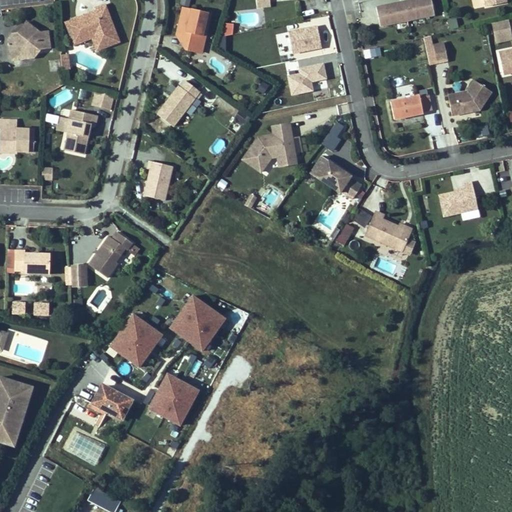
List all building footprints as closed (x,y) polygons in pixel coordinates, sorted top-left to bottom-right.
[(263,0),(255,0),(248,1),(249,8),(264,7),(263,0)] [(428,0),(409,0),(373,7),(377,27),(431,16),(428,0)] [(91,15),(61,27),(67,42),(85,36),(87,42),(92,55),(116,46),(101,8),(90,13),(91,15)] [(183,44),(180,46),(179,52),(182,56),(185,56),(196,50),(198,41),(202,41),(207,18),(179,12),(172,40),(181,41),(183,44)] [(448,30),(457,30),(456,19),(447,20),(448,30)] [(504,20),(490,23),(493,43),(508,40),(504,20)] [(223,23),(222,35),(232,36),(233,24),(223,23)] [(317,25),(287,31),(291,55),(321,49),(317,25)] [(7,40),(2,46),(4,59),(12,61),(17,60),(18,62),(30,64),(35,57),(45,56),(43,37),(35,39),(22,28),(12,39),(7,40)] [(87,42),(85,36),(67,42),(69,48),(87,42)] [(442,43),(431,45),(435,67),(446,65),(442,43)] [(362,50),(364,60),(381,56),(379,46),(362,50)] [(511,49),(496,54),(501,76),(511,73),(511,49)] [(195,58),(196,50),(185,56),(195,58)] [(18,62),(17,60),(12,61),(4,62),(4,65),(9,68),(21,67),(18,62)] [(299,74),(287,76),(291,95),(327,88),(322,64),(298,69),(299,74)] [(269,95),(270,84),(259,83),(258,94),(269,95)] [(447,102),(451,121),(467,117),(467,115),(471,114),(471,117),(478,115),(490,97),(473,86),(466,98),(447,102)] [(175,91),(174,93),(195,97),(181,87),(177,93),(175,91)] [(195,97),(174,93),(153,120),(170,133),(174,128),(194,101),(196,97),(195,97)] [(417,96),(416,95),(388,101),(392,119),(421,112),(420,111),(429,109),(425,94),(417,96)] [(100,100),(91,97),(88,111),(97,113),(100,100)] [(106,115),(109,101),(100,100),(97,113),(106,115)] [(92,127),(93,122),(67,117),(66,122),(92,127)] [(327,119),(322,128),(328,132),(320,145),(331,151),(344,129),(327,119)] [(66,122),(63,140),(66,140),(62,158),(82,162),(87,131),(91,132),(92,127),(66,122)] [(0,125),(0,154),(11,154),(11,157),(28,158),(29,135),(11,134),(12,126),(0,125)] [(472,138),(489,137),(488,126),(471,128),(472,138)] [(272,139),(257,143),(242,165),(260,177),(270,163),(277,161),(294,158),(292,147),(289,148),(288,145),(291,144),(288,128),(271,132),(272,139)] [(454,131),(432,136),(435,148),(457,143),(454,131)] [(294,158),(277,161),(279,171),(296,168),(294,158)] [(348,181),(325,166),(314,183),(337,198),(338,196),(350,204),(359,190),(347,183),(348,181)] [(452,184),(475,181),(477,195),(493,193),(490,166),(451,171),(452,184)] [(142,177),(147,178),(140,205),(160,210),(169,175),(144,169),(142,177)] [(498,188),(509,187),(508,171),(497,172),(498,188)] [(48,176),(38,176),(37,186),(48,186),(48,176)] [(214,187),(223,192),(228,182),(219,177),(214,187)] [(454,198),(439,201),(443,222),(477,215),(471,188),(463,190),(464,193),(464,195),(454,198)] [(246,206),(241,215),(245,217),(250,209),(246,206)] [(358,209),(351,221),(364,228),(371,216),(358,209)] [(383,221),(375,217),(364,240),(401,257),(410,237),(398,231),(381,224),(383,221)] [(343,223),(336,243),(346,246),(352,227),(343,223)] [(411,233),(400,228),(398,231),(410,237),(411,233)] [(104,245),(84,273),(102,286),(112,273),(112,272),(110,271),(120,257),(123,258),(128,252),(112,240),(107,247),(104,245)] [(45,281),(46,261),(20,261),(20,258),(10,259),(10,278),(19,278),(19,281),(45,281)] [(80,273),(66,273),(66,274),(66,292),(66,293),(81,293),(80,273)] [(140,386),(158,395),(196,415),(230,351),(224,347),(232,331),(198,314),(203,304),(153,278),(141,301),(174,320),(140,386)] [(24,316),(25,303),(11,302),(10,315),(24,316)] [(48,317),(49,304),(26,303),(25,315),(48,317)] [(138,370),(162,335),(131,314),(107,348),(138,370)] [(92,351),(86,357),(93,365),(100,359),(92,351)] [(8,385),(0,382),(0,446),(11,450),(14,440),(19,442),(19,440),(21,435),(21,434),(17,432),(20,422),(24,424),(24,422),(27,416),(22,414),(24,408),(28,410),(34,393),(27,391),(26,390),(25,394),(6,388),(8,385)] [(8,385),(6,388),(25,394),(26,390),(27,391),(27,389),(7,383),(7,384),(8,385)] [(101,390),(89,411),(120,428),(131,408),(101,390)] [(196,415),(158,395),(147,416),(185,437),(196,415)] [(20,422),(17,432),(21,434),(21,435),(22,435),(26,423),(24,422),(24,424),(20,422)] [(62,449),(97,465),(106,445),(76,431),(72,440),(67,438),(62,449)] [(19,440),(19,442),(14,440),(11,450),(11,451),(17,453),(20,441),(19,440)] [(172,457),(178,444),(170,441),(165,454),(172,457)] [(119,511),(120,511),(93,497),(86,511),(88,511),(119,511)]
